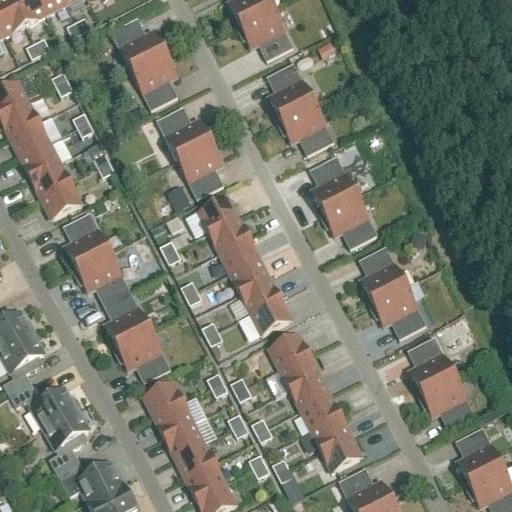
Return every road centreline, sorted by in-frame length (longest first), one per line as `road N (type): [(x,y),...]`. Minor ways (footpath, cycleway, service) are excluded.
road 1 (residential): [(439,511),(176,0)]
road 2 (residential): [(0,217),(162,511)]
